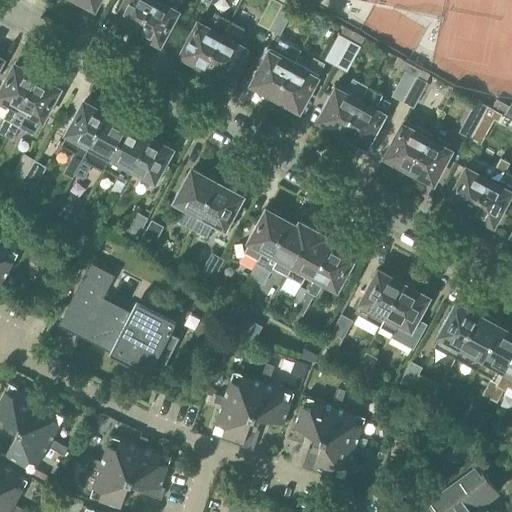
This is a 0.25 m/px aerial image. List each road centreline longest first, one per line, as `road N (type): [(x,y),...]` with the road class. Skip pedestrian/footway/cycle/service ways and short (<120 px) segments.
road 1 (residential): [(511,281),(0,3)]
road 2 (residential): [(0,354),(213,449)]
